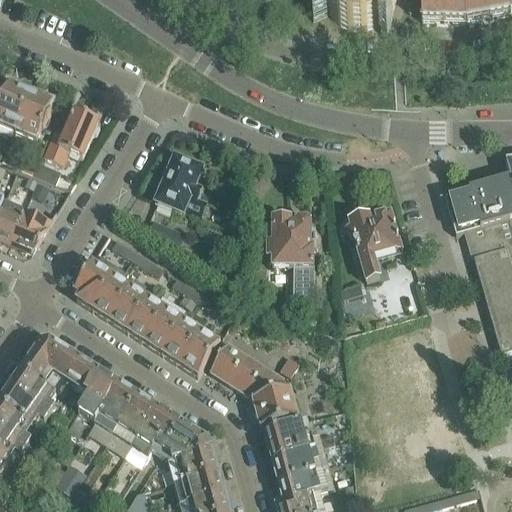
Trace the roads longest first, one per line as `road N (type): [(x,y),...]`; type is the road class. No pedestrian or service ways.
road 1 (residential): [(414,134),(352,126),(248,90),(113,0)]
road 2 (residential): [(254,511),(233,429),(64,323),(41,300)]
road 3 (residential): [(211,20),(262,46),(326,62),(511,54)]
road 4 (residential): [(41,300),(162,101)]
road 5 (residential): [(345,162),(255,141),(162,101)]
road 6 (residential): [(162,101),(0,31)]
